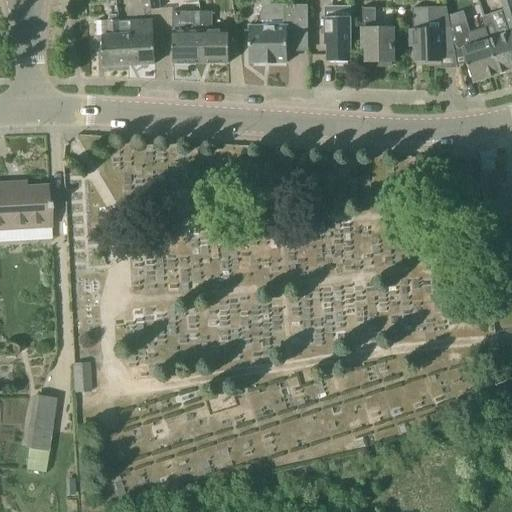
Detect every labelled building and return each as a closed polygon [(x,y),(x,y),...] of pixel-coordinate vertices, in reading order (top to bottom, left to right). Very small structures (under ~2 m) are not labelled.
[(157,0),(141,0),(143,12),(159,10),(157,0)] [(287,28),(308,28),(308,6),(269,6),(266,7),(262,9),(260,12),(259,16),(259,23),(261,23),(261,27),(250,27),(250,63),(288,63),(287,28)] [(456,58),(454,45),(449,19),(447,7),(413,8),(414,30),(410,30),(410,46),(415,46),(415,62),(442,61),(441,58),(456,58)] [(511,7),(503,10),(511,33),(511,35),(511,7)] [(393,62),(393,29),(376,29),(376,9),(363,9),(363,29),(363,49),(367,49),(367,62),(379,62),(379,66),(390,66),(390,62),(393,62)] [(481,17),(484,29),(488,40),(489,40),(495,60),(490,62),(494,76),(511,70),(511,35),(511,33),(503,10),(481,17)] [(201,64),(201,12),(173,13),(173,64),(201,64)] [(229,64),(229,31),(212,32),(211,12),(201,12),(201,64),(229,64)] [(449,19),(454,45),(461,45),(473,83),(494,76),(490,62),(495,60),(489,40),(488,40),(484,29),(470,33),(464,14),(449,19)] [(351,63),(351,23),(351,17),(324,18),(324,46),(326,46),(327,63),(351,63)] [(125,66),(122,23),(119,23),(119,21),(96,22),(97,37),(102,36),(104,68),(125,66)] [(155,65),(154,33),(153,33),(152,21),(122,23),(125,66),(155,65)] [(0,229),(52,227),(51,203),(47,203),(47,187),(25,188),(25,184),(0,185),(0,229)] [(511,227),(510,205),(492,206),(494,229),(495,238),(511,236),(511,234),(511,227)] [(496,256),(500,292),(511,290),(511,255),(497,257),(497,256),(496,256)] [(88,363),(74,364),(75,393),(90,393),(88,363)] [(31,396),(24,449),(48,452),(55,399),(31,396)] [(27,459),(26,471),(41,473),(45,474),(47,461),(27,459)]
